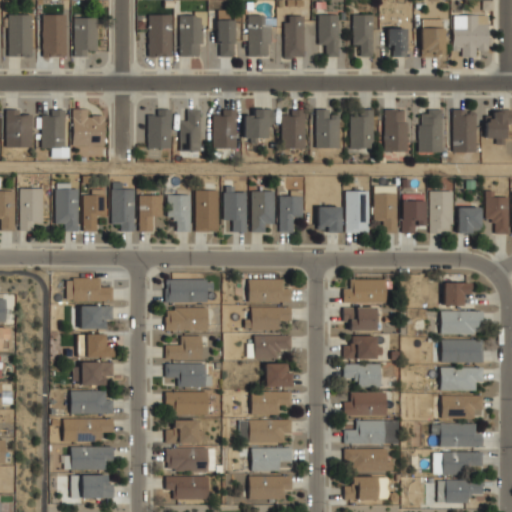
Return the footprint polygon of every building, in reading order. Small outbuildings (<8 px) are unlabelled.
[(7,54),(31,54),(31,13),(7,13),(7,54)] [(42,55),(65,55),(65,13),(42,13),(42,55)] [(147,55),(170,55),(170,13),(147,13),(147,55)] [(337,13),(318,13),(318,44),(327,44),(327,55),(337,55),(337,13)] [(352,44),(361,44),(361,54),(372,54),(372,13),(352,13),(352,44)] [(452,13),(452,47),(460,47),(460,55),(477,55),(477,45),(487,45),(488,13),(452,13)] [(200,14),(178,14),(178,54),(200,54),(200,14)] [(270,24),(262,24),(262,14),(246,14),(247,55),(266,55),(266,43),(270,43),(270,24)] [(284,57),(302,57),(302,14),(284,14),(284,57)] [(97,16),(73,16),(73,54),(88,54),(88,47),(97,47),(97,16)] [(233,55),(233,17),(216,17),(216,55),(233,55)] [(442,55),(442,17),(420,17),(420,55),(442,55)] [(386,54),(405,54),(405,26),(386,26),(386,54)] [(29,146),(29,107),(4,107),(4,146),(29,146)] [(103,144),(103,114),(93,114),(93,107),(71,107),(71,144),(103,144)] [(169,147),(169,107),(147,107),(147,147),(169,147)] [(198,107),(189,107),(189,118),(179,118),(179,150),(198,150),(198,107)] [(243,137),(270,137),(270,107),(251,107),(251,116),(243,116),(243,137)] [(303,147),(303,107),(290,107),(290,112),(281,112),(281,147),(303,147)] [(315,146),(337,146),(337,107),(315,107),(315,146)] [(372,107),(349,107),(349,148),(372,148),(372,107)] [(383,107),(383,150),(405,150),(405,107),(383,107)] [(417,150),(439,150),(439,107),(417,107),(417,150)] [(40,147),(63,147),(63,108),(40,108),(40,147)] [(211,147),(234,147),(234,109),(211,109),(211,147)] [(451,109),(451,151),(473,151),(473,109),(451,109)] [(484,140),(506,141),(507,110),(485,109),(484,140)] [(54,219),(65,219),(65,230),(77,230),(77,182),(54,182),(54,219)] [(234,190),(234,185),(223,185),(223,220),(234,220),(234,230),(245,230),(245,190),(234,190)] [(40,186),(18,186),(18,229),(40,229),(40,186)] [(82,230),(93,230),(93,219),(105,219),(105,187),(82,187),(82,230)] [(133,187),(110,187),(110,219),(122,219),(122,230),(133,230),(133,187)] [(14,188),(0,188),(0,219),(1,219),(1,229),(14,229),(14,188)] [(194,230),(217,230),(217,188),(194,188),(194,230)] [(272,220),(272,189),(251,189),(251,230),(261,230),(261,220),(272,220)] [(344,230),(366,230),(366,189),(344,189),(344,230)] [(450,231),(450,189),(428,189),(428,231),(450,231)] [(507,232),(507,195),(496,195),(496,189),(484,189),(484,221),(495,221),(495,232),(507,232)] [(372,220),(383,220),(383,230),(395,230),(395,191),(372,191),(372,220)] [(138,230),(149,230),(149,219),(161,219),(161,193),(138,193),(138,230)] [(167,220),(178,220),(178,230),(189,230),(189,193),(167,193),(167,220)] [(278,230),(289,230),(289,219),(301,219),(301,193),(278,193),(278,230)] [(400,231),(413,231),(413,222),(422,222),(422,198),(400,198),(400,231)] [(316,231),(339,231),(339,205),(316,205),(316,231)] [(456,231),(479,231),(479,205),(456,205),(456,231)] [(100,286),(100,276),(65,276),(65,300),(110,300),(110,286),(100,286)] [(247,301),(288,301),(288,287),(281,287),(281,277),(247,277),(247,301)] [(341,301),(383,301),(383,277),(352,277),(352,288),(341,288),(341,301)] [(163,278),(163,301),(208,301),(208,278),(163,278)] [(467,281),(442,281),(442,304),(467,304),(467,281)] [(79,304),(79,328),(110,328),(110,304),(79,304)] [(245,305),(245,328),(278,329),(278,317),(288,317),(289,305),(245,305)] [(373,306),(342,306),(342,329),(373,329),(373,306)] [(205,330),(205,307),(163,307),(163,330),(205,330)] [(439,333),(481,333),(481,310),(439,310),(439,333)] [(76,333),(76,356),(110,356),(110,343),(102,343),(102,333),(76,333)] [(253,333),(253,357),(278,357),(278,347),(288,347),(288,333),(253,333)] [(200,358),(200,334),(178,334),(178,344),(164,344),(164,358),(200,358)] [(344,358),(375,358),(375,335),(344,335),(344,358)] [(440,339),(440,362),(481,362),(481,339),(440,339)] [(73,383),(104,383),(104,374),(110,374),(110,361),(73,361),(73,383)] [(264,385),(288,385),(288,362),(264,362),(264,385)] [(164,363),(164,376),(175,376),(175,386),(206,386),(206,363),(164,363)] [(354,379),(354,387),(378,387),(378,364),(341,364),(341,379),(354,379)] [(439,389),(481,389),(481,366),(439,366),(439,389)] [(69,389),(69,412),(110,412),(110,389),(69,389)] [(206,390),(164,389),(164,403),(174,403),(173,414),(205,414),(206,390)] [(288,389),(250,389),(250,412),(278,412),(278,403),(288,403),(288,389)] [(383,391),(350,391),(350,401),(341,401),(341,415),(383,415),(383,391)] [(441,418),(471,418),(471,407),(481,407),(481,394),(441,394),(441,418)] [(62,441),(101,441),(101,429),(111,429),(111,416),(62,416),(62,441)] [(281,434),(289,434),(289,418),(248,418),(248,441),(281,441),(281,434)] [(173,429),(164,429),(164,442),(201,442),(201,419),(173,419),(173,429)] [(382,444),(382,421),(354,421),(354,430),(343,430),(343,444),(382,444)] [(431,434),(438,434),(438,445),(478,445),(478,423),(431,423),(431,434)] [(66,469),(101,469),(101,459),(111,460),(111,445),(66,445),(66,469)] [(164,469),(209,469),(209,445),(164,445),(164,469)] [(289,446),(250,446),(250,469),(279,469),(279,457),(289,457),(289,446)] [(352,471),(388,471),(388,448),(342,448),(342,462),(352,462),(352,471)] [(432,473),(470,473),(470,463),(480,464),(480,450),(433,450),(432,473)] [(206,473),(164,473),(164,487),(173,487),(173,498),(206,498),(206,473)] [(289,490),(289,473),(248,473),(248,499),(279,499),(279,490),(289,490)] [(69,474),(69,498),(110,498),(110,474),(69,474)] [(374,499),(374,476),(351,476),(351,484),(343,484),(343,499),(374,499)] [(481,478),(436,478),(436,501),(470,501),(470,490),(481,490),(481,478)]
